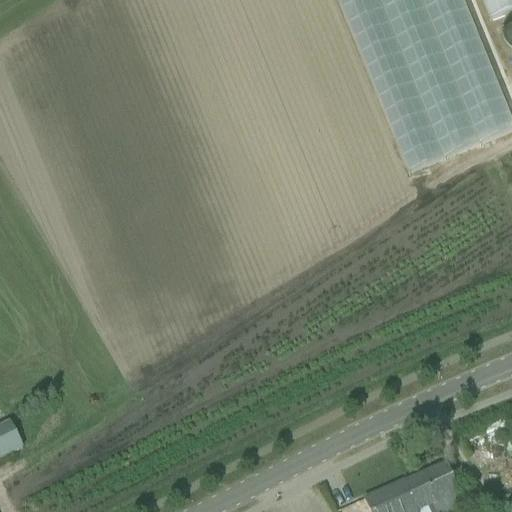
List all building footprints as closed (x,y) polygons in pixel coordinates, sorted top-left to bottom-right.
[(511,126),(460,0),(335,0),(407,176),(511,133),(511,126)] [(511,0),(479,0),(488,21),(511,11),(511,0)] [(0,432),(0,461),(22,451),(13,433),(10,427),(0,432)] [(418,511),(440,511),(437,506),(459,496),(445,466),(405,483),(418,511)] [(418,511),(405,483),(363,502),(367,511),(418,511)]
